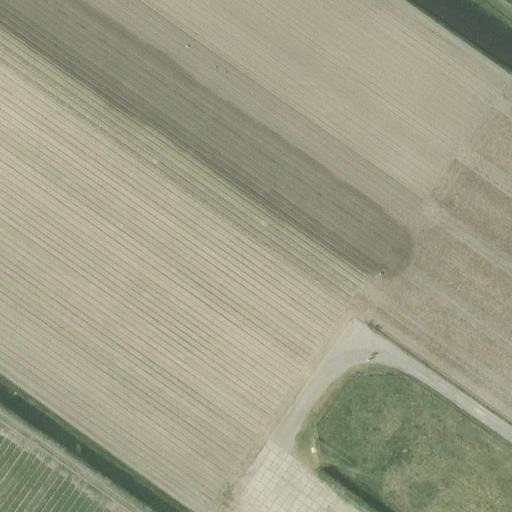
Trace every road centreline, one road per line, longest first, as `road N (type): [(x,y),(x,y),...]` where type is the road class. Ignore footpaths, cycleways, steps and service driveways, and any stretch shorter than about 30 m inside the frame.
road 1 (unknown): [(511,430),(398,353),(358,344),(337,357),(273,438),(279,476),(321,511)]
road 2 (track): [(0,367),(209,511)]
